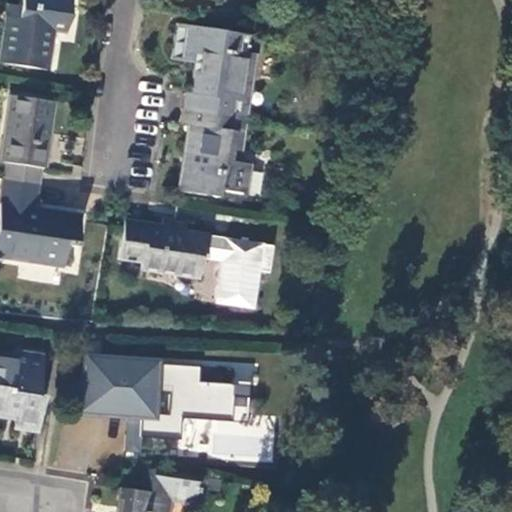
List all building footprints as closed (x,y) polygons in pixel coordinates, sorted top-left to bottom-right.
[(69,0),(21,0),(20,7),(9,7),(0,64),(46,70),(52,32),(64,33),(69,0)] [(186,109),(246,119),(255,54),(247,53),(250,36),(180,25),(174,61),(203,66),(200,93),(190,91),(186,109)] [(0,163),(5,164),(3,182),(39,187),(42,170),(45,170),(53,106),(10,99),(0,160),(0,163)] [(240,164),(246,119),(186,109),(183,125),(191,129),(183,193),(219,197),(219,190),(245,193),(250,166),(240,164)] [(39,187),(3,182),(0,205),(0,257),(63,268),(66,247),(77,248),(80,218),(31,209),(32,203),(37,203),(39,187)] [(143,264),(143,273),(197,282),(200,259),(220,262),(213,304),(251,310),(256,273),(266,274),(271,247),(187,235),(188,225),(166,221),(164,235),(148,232),(148,228),(123,225),(118,261),(143,264)] [(45,352),(15,346),(12,356),(0,353),(0,413),(17,417),(16,428),(39,431),(44,399),(37,397),(45,352)] [(133,385),(134,368),(135,354),(105,353),(103,385),(133,385)] [(231,381),(254,383),(255,364),(232,362),(231,381)] [(179,405),(180,365),(150,364),(150,368),(134,368),(133,385),(103,385),(102,385),(89,406),(99,408),(93,447),(135,455),(144,406),(179,405)] [(144,493),(123,489),(119,511),(163,511),(166,496),(193,501),(196,481),(147,473),(144,493)]
